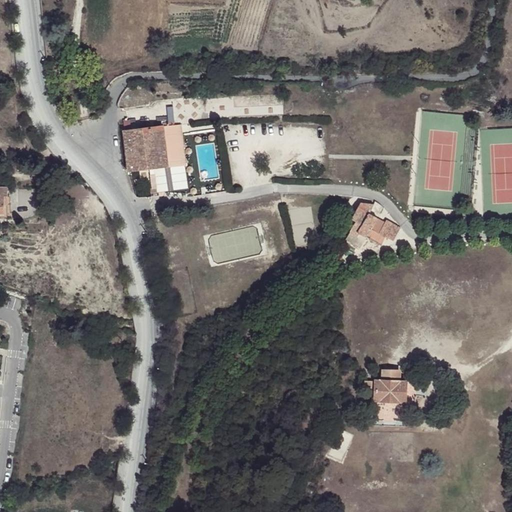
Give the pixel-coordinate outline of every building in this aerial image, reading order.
[(163,126),(164,135),(181,134),(180,124),(175,125),(163,126)] [(124,131),(129,171),(167,167),(164,135),(163,126),(127,130),(124,131)] [(164,135),(167,167),(185,165),(181,134),(164,135)] [(0,214),(14,214),(12,188),(0,188),(0,214)] [(385,238),(394,242),(401,229),(387,220),(386,223),(370,215),(374,206),(369,205),(369,203),(366,203),(366,205),(361,205),(352,220),(357,223),(351,234),(358,238),(360,235),(381,246),(385,238)] [(376,401),(388,401),(394,402),(405,402),(405,382),(399,382),(399,373),(383,373),(383,382),(367,382),(367,391),(376,392),(376,401)]
